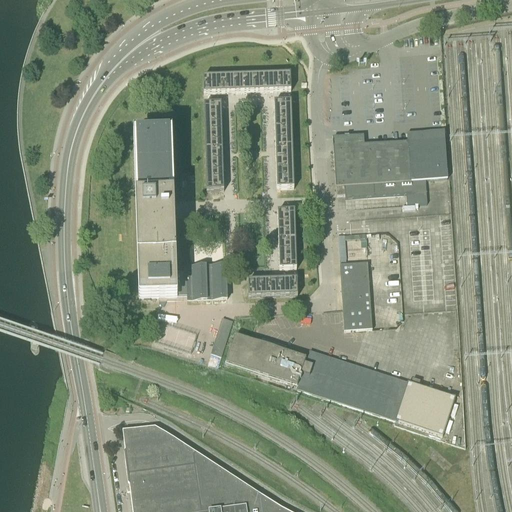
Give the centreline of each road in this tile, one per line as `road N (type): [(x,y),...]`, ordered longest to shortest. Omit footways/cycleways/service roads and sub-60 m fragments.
road 1 (tertiary): [(80,380),(64,263),(67,170),(79,120),(104,77)]
road 2 (residential): [(338,57),(317,79),(329,292),(315,307),(299,307)]
road 3 (tertiary): [(104,77),(189,31),(309,13)]
road 4 (residential): [(338,57),(436,17),(511,6)]
road 5 (tertiary): [(228,0),(158,23),(104,77)]
road 6 (unknown): [(322,202),(362,222),(423,223),(435,233),(441,258)]
road 7 (tertiary): [(80,380),(100,511)]
road 8 (unknown): [(324,302),(327,330),(338,340),(417,363)]
